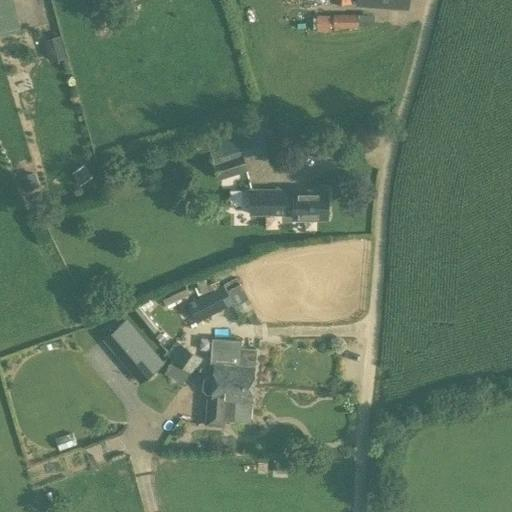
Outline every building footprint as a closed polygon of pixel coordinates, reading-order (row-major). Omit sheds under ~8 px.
[(0,0),(0,34),(20,31),(12,0),(0,0)] [(331,27),(358,26),(357,13),(331,13),(331,27)] [(56,34),(40,39),(47,59),(63,54),(56,34)] [(268,148),(260,122),(206,141),(218,178),(247,169),(243,157),(268,148)] [(82,165),(70,174),(79,186),(90,176),(82,165)] [(312,190),(293,190),(249,190),(249,214),(293,213),(293,217),(313,217),(326,217),(325,189),(312,190)] [(248,298),(236,275),(175,307),(185,325),(194,320),(195,322),(232,303),(234,306),(248,298)] [(161,359),(126,317),(101,338),(138,383),(163,362),(161,359)] [(236,364),(228,364),(229,357),(232,342),(214,338),(211,352),(212,352),(210,363),(212,363),(211,378),(202,378),(201,390),(205,394),(210,394),(210,397),(205,397),(203,425),(223,426),(223,420),(233,420),(250,422),(251,401),(253,365),(254,365),(255,347),(238,346),(236,364)] [(165,355),(192,372),(201,358),(176,340),(165,355)]
